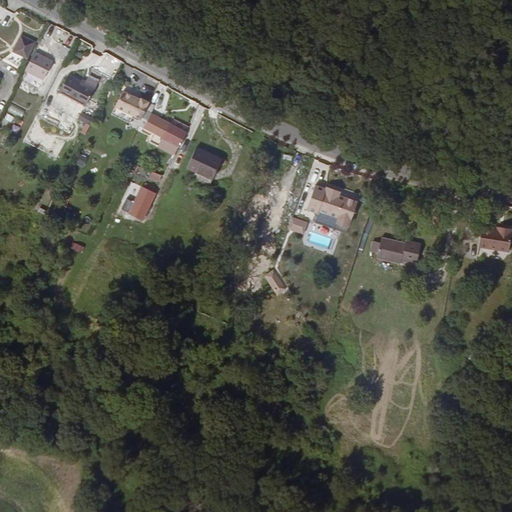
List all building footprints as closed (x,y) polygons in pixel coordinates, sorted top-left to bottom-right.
[(26,59),(34,43),(21,36),(12,52),(26,59)] [(35,52),(25,70),(44,80),(53,62),(35,52)] [(67,77),(57,94),(82,108),(92,90),(79,83),(67,77)] [(92,90),(93,87),(80,80),(79,83),(92,90)] [(114,108),(139,120),(147,104),(140,100),(140,101),(122,92),(114,108)] [(82,108),(76,120),(88,126),(94,115),(82,108)] [(169,144),(177,149),(185,133),(151,116),(148,124),(153,127),(152,130),(156,132),(157,129),(164,132),(162,138),(170,142),(169,144)] [(186,168),(212,180),(221,160),(195,148),(186,168)] [(151,172),(149,179),(159,182),(161,175),(151,172)] [(123,198),(132,202),(140,186),(131,182),(123,198)] [(351,221),(358,201),(339,195),(340,191),(326,187),(326,188),(316,185),(308,209),(319,213),(319,211),(351,221)] [(154,194),(141,188),(134,203),(126,199),(121,210),(142,220),(154,194)] [(508,228),(497,225),(497,229),(491,228),(476,225),(473,244),(503,250),(508,228)] [(380,237),(379,243),(377,253),(375,259),(398,264),(400,261),(415,265),(419,244),(405,240),(404,243),(380,237)] [(377,253),(379,243),(371,241),(369,252),(377,253)] [(73,244),(72,251),(82,253),(83,245),(73,244)] [(277,297),(287,290),(278,275),(268,282),(277,297)] [(324,441),(328,429),(317,426),(313,438),(324,441)]
